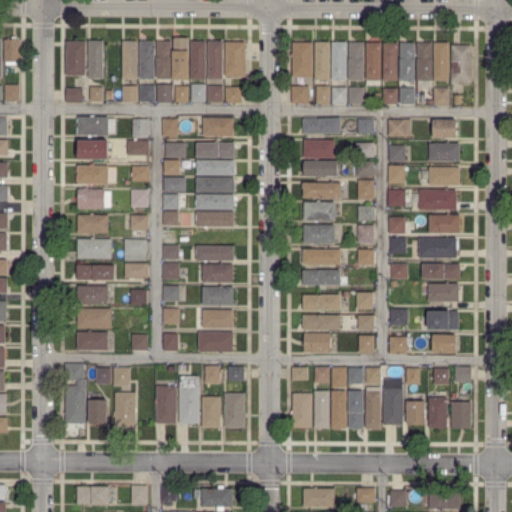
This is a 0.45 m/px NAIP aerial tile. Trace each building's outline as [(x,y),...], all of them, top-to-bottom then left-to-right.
[(189,79),(175,78),(175,52),(175,38),(188,38),(188,51),(190,51),(189,79)] [(19,65),(7,65),(7,61),(7,39),(20,39),(21,61),(19,61),(19,65)] [(103,76),(90,76),(90,70),(89,70),(89,66),(90,66),(90,40),(103,40),(103,76)] [(137,78),(123,77),(123,40),(137,40),(137,78)] [(172,79),(158,79),(158,40),(172,40),(172,79)] [(154,78),(140,78),(141,41),(155,41),(154,78)] [(223,79),(209,79),(209,41),(222,41),(223,79)] [(67,74),(67,42),(85,42),(86,55),(87,55),(87,60),(86,60),(86,74),(67,74)] [(193,78),(192,42),(205,42),(205,77),(193,78)] [(226,75),(226,42),(245,42),(245,75),(226,75)] [(329,78),(316,78),(316,42),(330,43),(329,78)] [(346,80),(332,80),(332,42),(347,42),(346,80)] [(384,80),(384,43),(398,42),(399,79),(384,80)] [(293,77),(293,58),(292,58),(292,51),(293,51),(294,43),(312,43),(312,77),(293,77)] [(363,79),(350,79),(351,59),(349,59),(349,43),(364,44),(364,59),(363,79)] [(366,84),(366,43),(381,43),(381,84),(366,84)] [(415,80),(401,80),(402,60),(400,60),(401,43),(415,43),(414,58),(415,58),(415,80)] [(431,86),(418,86),(418,59),(418,43),(431,43),(431,58),(433,58),(432,80),(431,80),(431,86)] [(448,80),(435,80),(435,43),(448,43),(448,80)] [(452,82),(452,45),(471,45),(471,81),(452,82)] [(205,101),(192,100),(193,83),(205,84),(205,101)] [(172,101),(159,101),(159,84),(172,85),(172,101)] [(20,99),(6,99),(6,85),(20,85),(20,99)] [(138,101),(123,101),(124,85),(138,86),(138,101)] [(154,99),(141,99),(141,86),(154,86),(154,99)] [(189,102),(176,102),(175,86),(189,86),(189,102)] [(222,101),(209,101),(209,86),(223,86),(222,101)] [(308,103),(293,103),(293,86),(308,86),(308,103)] [(329,103),(317,103),(317,86),(329,86),(329,103)] [(82,101),(68,101),(68,87),(82,88),(82,101)] [(103,101),(91,101),(91,87),(104,87),(103,101)] [(240,102),(226,102),(227,87),(241,87),(240,102)] [(347,103),(333,102),(333,87),(346,87),(347,103)] [(362,102),(350,102),(350,87),(362,87),(362,102)] [(401,102),(400,88),(415,87),(415,101),(401,102)] [(449,104),(435,104),(435,87),(449,87),(449,104)] [(397,103),(384,103),(384,88),(397,88),(397,103)] [(98,136),(93,136),(93,134),(78,134),(78,116),(90,116),(90,115),(94,115),(94,116),(109,116),(109,118),(115,118),(115,133),(109,133),(109,135),(98,135),(98,136)] [(8,135),(0,135),(0,118),(8,118),(8,135)] [(148,136),(133,136),(133,124),(131,124),(131,121),(133,121),(133,118),(148,119),(148,136)] [(177,137),(169,137),(169,135),(164,135),(165,118),(178,119),(177,137)] [(231,137),(220,137),(220,136),(203,136),(203,118),(234,118),(234,135),(231,135),(231,137)] [(303,133),(303,119),(341,118),(341,132),(303,133)] [(373,134),(358,134),(358,119),(373,119),(373,134)] [(434,137),(434,119),(456,119),(456,137),(434,137)] [(405,135),(389,135),(389,120),(404,120),(405,135)] [(148,155),(128,154),(128,140),(134,140),(134,138),(138,138),(138,140),(148,140),(148,155)] [(93,160),(88,159),(88,158),(78,158),(78,156),(77,156),(77,150),(78,150),(78,147),(77,147),(77,142),(78,142),(78,140),(90,140),(90,139),(94,139),(94,141),(108,141),(108,158),(93,158),(93,160)] [(318,158),(315,158),(305,158),(305,140),(336,139),(335,158),(318,157),(318,158)] [(0,155),(0,140),(9,140),(9,155),(0,155)] [(355,141),(356,156),(374,156),(374,141),(355,141)] [(429,161),(429,143),(447,143),(447,141),(449,141),(449,143),(459,143),(459,160),(429,161)] [(197,157),(197,142),(219,142),(219,143),(235,143),(235,157),(197,157)] [(186,157),(167,157),(167,143),(186,144),(186,157)] [(405,160),(390,160),(390,145),(405,145),(405,160)] [(235,174),(197,174),(197,160),(235,160),(235,174)] [(323,177),(320,177),(320,175),(305,174),(304,160),(338,160),(337,176),(323,176),(323,177)] [(180,174),(164,174),(165,161),(180,161),(180,174)] [(357,174),(357,161),(373,161),(374,173),(357,174)] [(0,177),(0,162),(9,162),(9,177),(0,177)] [(91,186),(88,185),(88,182),(78,182),(78,180),(76,180),(76,175),(78,175),(78,171),(76,171),(76,166),(78,166),(78,165),(89,165),(89,164),(94,164),(94,165),(109,165),(109,167),(116,167),(116,182),(108,182),(108,184),(91,183),(91,186)] [(149,180),(132,180),(132,175),(131,175),(131,169),(132,169),(132,166),(150,166),(149,180)] [(404,183),(390,183),(390,166),(404,166),(404,183)] [(447,185),(443,185),(443,184),(430,184),(430,167),(446,167),(446,166),(450,166),(450,167),(459,167),(459,184),(447,184),(447,185)] [(165,190),(164,178),(185,177),(185,189),(165,190)] [(197,191),(197,177),(234,178),(234,191),(197,191)] [(373,199),(359,199),(359,180),(373,180),(373,199)] [(304,197),(303,188),(302,188),(302,183),(340,182),(340,196),(304,197)] [(0,185),(9,185),(9,200),(0,200),(0,185)] [(105,208),(79,207),(79,199),(77,199),(77,196),(78,196),(79,189),(105,189),(105,191),(111,191),(111,207),(105,207),(105,208)] [(132,206),(132,190),(148,189),(148,206),(132,206)] [(456,209),(419,209),(420,190),(445,190),(445,189),(448,189),(448,190),(456,191),(456,209)] [(390,205),(390,190),(405,190),(405,205),(390,205)] [(234,209),(197,208),(197,204),(196,204),(196,201),(197,201),(197,194),(234,194),(234,209)] [(164,207),(165,195),(178,195),(178,207),(164,207)] [(315,222),(314,219),(304,219),(304,217),(303,217),(303,212),(305,212),(305,207),(303,207),(303,203),(305,203),(305,202),(317,202),(317,201),(320,201),(320,202),(334,202),(334,220),(319,220),(319,221),(315,222)] [(373,220),(358,220),(359,206),(373,206),(373,220)] [(208,227),(205,227),(205,225),(197,225),(197,220),(196,220),(196,214),(197,214),(197,211),(234,211),(235,226),(208,226),(208,227)] [(177,224),(165,224),(164,212),(177,212),(177,224)] [(0,228),(0,213),(8,213),(8,228),(0,228)] [(93,234),(88,234),(88,232),(78,232),(78,215),(89,215),(89,213),(93,213),(93,215),(108,215),(108,232),(93,232),(93,234)] [(430,232),(430,215),(447,214),(447,213),(450,213),(450,215),(459,215),(460,232),(430,232)] [(148,230),(123,229),(123,215),(148,215),(148,230)] [(405,231),(390,231),(390,217),(405,217),(405,231)] [(318,244),(314,244),(314,243),(305,243),(305,225),(335,225),(335,244),(324,243),(318,243),(318,244)] [(373,242),(359,242),(359,225),(373,225),(373,242)] [(0,251),(0,233),(8,233),(8,251),(0,251)] [(420,257),(419,238),(445,238),(445,236),(448,236),(448,237),(456,237),(456,257),(420,257)] [(111,258),(78,257),(79,238),(91,238),(91,237),(95,237),(95,239),(111,239),(111,258)] [(405,253),(392,253),(392,238),(405,237),(405,253)] [(146,260),(124,259),(125,239),(146,239),(146,260)] [(165,258),(164,246),(179,246),(179,258),(165,258)] [(207,261),(204,261),(204,260),(197,260),(197,254),(195,254),(195,248),(197,248),(197,246),(234,246),(234,260),(208,260),(207,261)] [(340,264),(303,263),(303,261),(302,261),(302,255),(304,255),(304,249),(340,249),(340,264)] [(373,264),(358,264),(358,250),(373,250),(373,264)] [(0,274),(0,260),(8,260),(8,261),(10,261),(10,265),(9,265),(9,274),(0,274)] [(221,282),(219,282),(204,282),(204,264),(220,263),(220,262),(223,262),(223,264),(233,264),(233,281),(221,281),(221,282)] [(178,278),(164,278),(164,263),(178,263),(178,278)] [(147,277),(126,277),(126,264),(147,264),(147,277)] [(392,278),(392,264),(408,264),(408,277),(392,278)] [(423,278),(423,264),(460,264),(460,277),(423,278)] [(114,279),(80,279),(80,265),(114,265),(114,279)] [(303,285),(302,269),(319,269),(319,270),(340,270),(341,283),(321,283),(321,284),(303,285)] [(0,278),(8,278),(8,293),(0,292),(0,278)] [(429,301),(429,283),(446,283),(446,282),(449,282),(449,284),(459,283),(459,300),(429,301)] [(91,305),(88,305),(88,303),(78,303),(78,286),(107,286),(107,304),(91,304),(91,305)] [(179,301),(164,301),(164,286),(179,286),(179,301)] [(233,305),(203,304),(203,287),(220,287),(220,286),(223,286),(223,287),(234,287),(233,305)] [(129,287),(145,287),(145,305),(129,304),(129,287)] [(371,308),(357,307),(357,292),(371,292),(371,308)] [(304,310),(304,296),(339,294),(340,309),(304,310)] [(111,327),(78,327),(78,308),(111,308),(111,327)] [(179,322),(164,321),(164,309),(179,309),(179,322)] [(233,327),(204,327),(204,309),(233,310),(233,327)] [(407,324),(392,324),(393,309),(407,309),(407,324)] [(429,328),(430,311),(458,311),(458,328),(429,328)] [(340,331),(304,330),(304,315),(340,315),(340,331)] [(374,328),(359,328),(359,316),(374,315),(374,328)] [(108,350),(77,349),(77,345),(78,345),(78,341),(77,340),(77,334),(78,334),(78,332),(88,332),(88,330),(91,330),(91,332),(108,333),(108,350)] [(224,352),(218,352),(218,351),(199,351),(199,331),(233,332),(233,351),(224,351),(224,352)] [(148,349),(132,349),(132,333),(148,333),(148,349)] [(177,350),(164,349),(165,333),(177,333),(177,350)] [(304,351),(304,333),(331,333),(331,351),(304,351)] [(433,352),(433,334),(456,334),(457,351),(433,352)] [(373,352),(360,352),(360,336),(373,336),(373,352)] [(391,352),(391,337),(407,337),(407,352),(391,352)] [(85,423),(67,423),(67,384),(76,384),(76,379),(66,379),(66,363),(84,363),(84,365),(83,379),(86,379),(85,423)] [(219,382),(206,382),(206,365),(219,365),(219,382)] [(243,381),(228,381),(229,366),(244,366),(243,381)] [(110,383),(97,382),(97,367),(111,367),(110,383)] [(130,385),(115,385),(115,367),(130,367),(130,379),(132,379),(132,383),(130,383),(130,385)] [(307,380),(293,380),(293,367),(307,367),(307,380)] [(316,382),(315,367),(328,367),(329,381),(316,382)] [(332,387),(332,367),(346,368),(346,387),(332,387)] [(380,383),(367,383),(367,367),(380,367),(380,383)] [(407,383),(407,367),(418,368),(418,383),(407,383)] [(470,381),(456,381),(456,367),(470,367),(470,381)] [(350,383),(350,368),(362,368),(362,383),(350,383)] [(434,383),(435,368),(448,368),(448,383),(434,383)] [(199,422),(180,422),(181,387),(181,376),(199,376),(199,387),(200,387),(199,411),(201,411),(201,415),(199,415),(199,422)] [(156,422),(156,402),(154,402),(154,399),(157,399),(157,386),(177,386),(177,422),(156,422)] [(372,431),(369,431),(369,428),(367,428),(367,417),(366,416),(366,412),(367,412),(367,402),(366,402),(366,399),(367,399),(367,390),(368,387),(380,387),(380,390),(381,390),(380,428),(372,428),(372,431)] [(384,424),(384,387),(402,387),(402,413),(404,413),(404,416),(403,416),(403,424),(384,424)] [(347,428),(332,428),(332,390),(347,391),(347,428)] [(348,429),(348,412),(350,412),(349,391),(363,390),(364,412),(363,412),(363,428),(348,429)] [(329,429),(315,428),(316,391),(330,391),(329,429)] [(135,426),(115,425),(116,417),(115,417),(115,411),(116,411),(117,392),(136,392),(135,407),(137,407),(137,412),(135,412),(135,426)] [(8,414),(0,413),(0,393),(8,394),(8,414)] [(311,427),(295,427),(296,393),(311,394),(311,427)] [(244,428),(226,427),(226,394),(244,394),(244,413),(246,413),(246,416),(244,416),(244,428)] [(220,427),(202,427),(203,397),(220,397),(220,414),(222,415),(222,417),(221,417),(220,427)] [(446,427),(430,427),(430,397),(447,397),(446,413),(448,413),(448,417),(446,417),(446,427)] [(107,422),(90,421),(90,400),(107,400),(107,422)] [(424,424),(408,424),(409,401),(424,402),(424,424)] [(452,429),(453,402),(472,402),(472,429),(452,429)] [(175,501),(161,500),(161,484),(176,484),(175,501)] [(147,503),(132,503),(132,485),(148,486),(147,503)] [(79,505),(79,486),(93,486),(93,487),(109,487),(109,503),(94,503),(94,504),(79,505)] [(223,511),(218,511),(218,507),(203,506),(204,488),(219,488),(219,487),(224,487),(224,488),(233,488),(232,507),(224,506),(223,511)] [(303,507),(303,501),(305,501),(305,489),(315,489),(315,487),(318,487),(318,489),(334,489),(334,506),(303,507)] [(430,508),(430,490),(439,490),(439,487),(453,487),(453,490),(459,490),(460,507),(430,508)] [(375,504),(360,504),(360,488),(375,488),(375,504)] [(406,505),(391,505),(391,490),(406,490),(406,505)]
